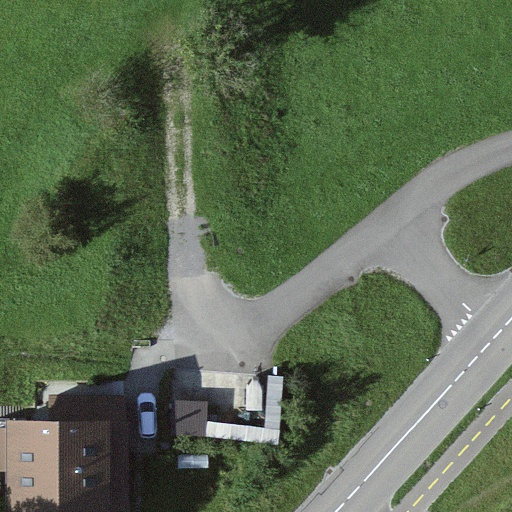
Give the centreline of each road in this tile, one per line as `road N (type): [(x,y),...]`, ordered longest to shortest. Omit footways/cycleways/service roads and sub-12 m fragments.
road 1 (unclassified): [(493,336),(404,240),(433,191),(511,148)]
road 2 (track): [(205,339),(182,197),(174,72)]
road 3 (tertiary): [(345,511),(493,336)]
